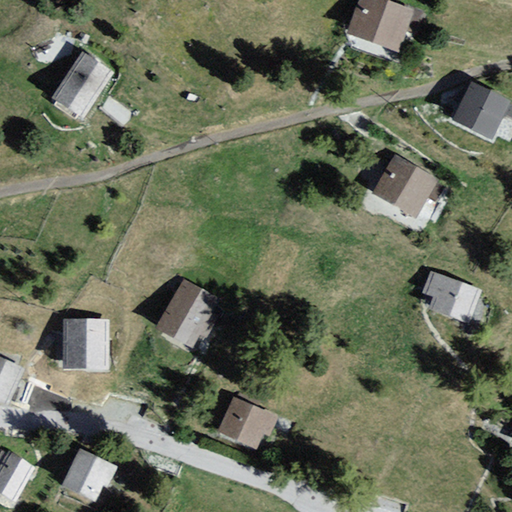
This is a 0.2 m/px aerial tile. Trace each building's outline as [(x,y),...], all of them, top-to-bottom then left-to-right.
[(407,15),(363,0),(353,0),(338,37),(393,58),(407,15)] [(80,57),(41,108),(72,131),(110,79),(80,57)] [(490,136),(506,103),(464,82),(445,117),(490,136)] [(435,180),(388,153),(362,193),(410,221),(435,180)] [(469,323),(481,289),(439,271),(424,305),(469,323)] [(203,319),(167,298),(145,335),(181,356),(203,319)] [(98,326),(67,327),(68,374),(100,373),(98,326)] [(0,401),(13,373),(0,366),(0,401)] [(264,423),(224,404),(208,439),(248,458),(264,423)] [(29,472),(2,453),(0,455),(0,507),(2,510),(29,472)] [(105,473),(71,457),(54,493),(87,509),(105,473)]
